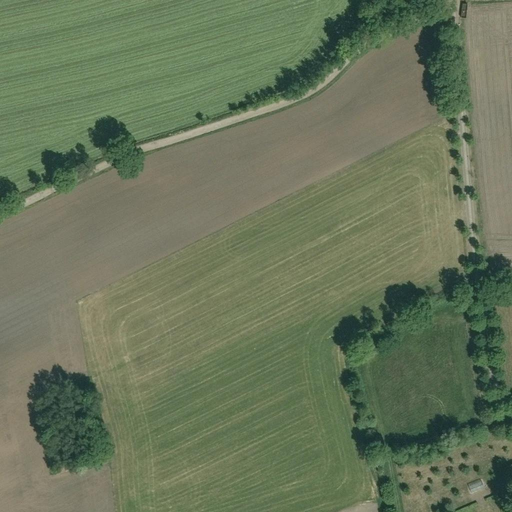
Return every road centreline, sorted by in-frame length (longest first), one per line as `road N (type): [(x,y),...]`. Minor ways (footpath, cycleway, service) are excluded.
road 1 (unclassified): [(0,213),(139,150),(307,93),(365,45),(455,0)]
road 2 (track): [(511,420),(491,375),(475,272),(453,2)]
